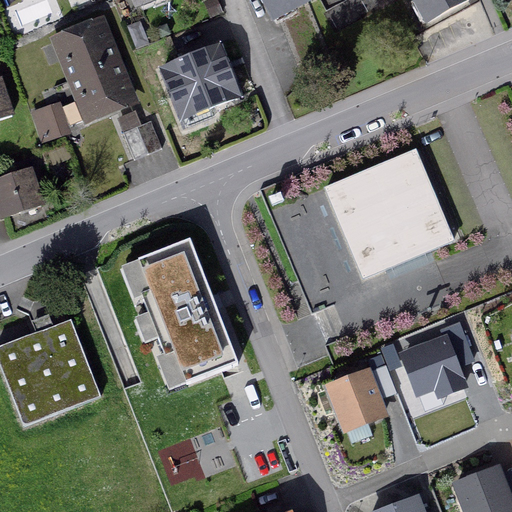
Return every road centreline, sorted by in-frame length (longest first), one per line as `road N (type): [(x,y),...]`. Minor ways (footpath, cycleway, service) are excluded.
road 1 (residential): [(202,185),(331,511)]
road 2 (residential): [(511,55),(202,185)]
road 3 (residential): [(202,185),(0,269)]
